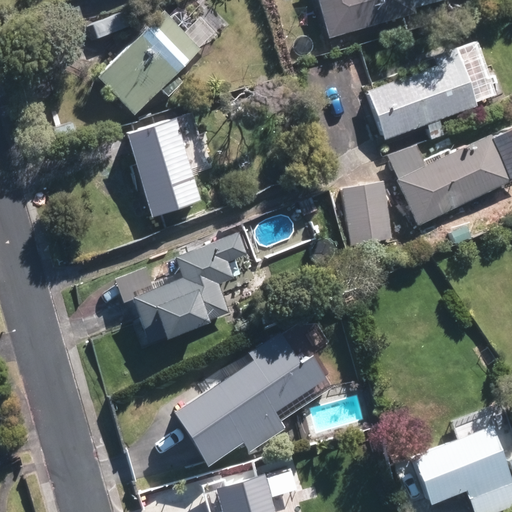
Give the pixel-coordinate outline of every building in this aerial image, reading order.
[(321,0),(329,28),(404,8),(401,0),(321,0)] [(153,14),(97,76),(130,105),(186,43),(153,14)] [(463,65),(361,98),(377,150),(480,116),(463,65)] [(166,120),(125,134),(151,210),(192,196),(166,120)] [(482,138),(396,179),(416,219),(501,178),(482,138)] [(378,183),(343,188),(349,234),(384,229),(378,183)] [(140,269),(115,278),(122,296),(129,294),(144,336),(220,308),(209,278),(225,271),(219,254),(239,247),(233,232),(172,254),(181,276),(148,288),(140,269)] [(281,340),(210,386),(247,443),(276,424),(272,418),(323,385),(307,361),(298,366),(281,340)] [(201,392),(178,407),(196,435),(219,420),(201,392)] [(479,511),(510,500),(483,426),(410,454),(426,497),(464,483),(475,511),(479,511)] [(265,511),(255,476),(213,488),(219,511),(265,511)]
